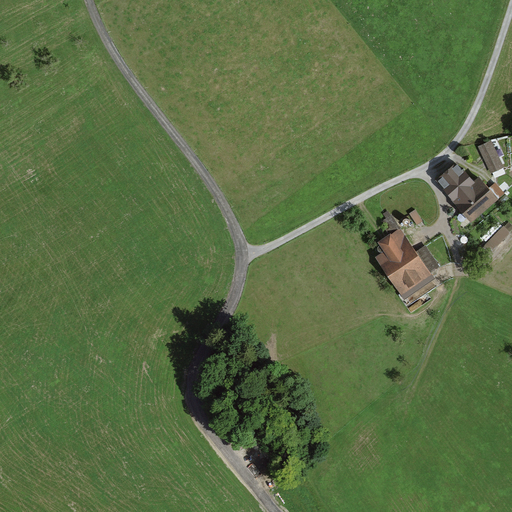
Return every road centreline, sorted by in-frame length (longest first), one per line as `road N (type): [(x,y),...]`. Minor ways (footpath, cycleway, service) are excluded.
road 1 (unclassified): [(274,511),(221,447),(194,397),(199,357),(238,283),(236,234),(210,182),(116,57),(89,0)]
road 2 (track): [(241,255),(437,160),(462,133),(511,1)]
